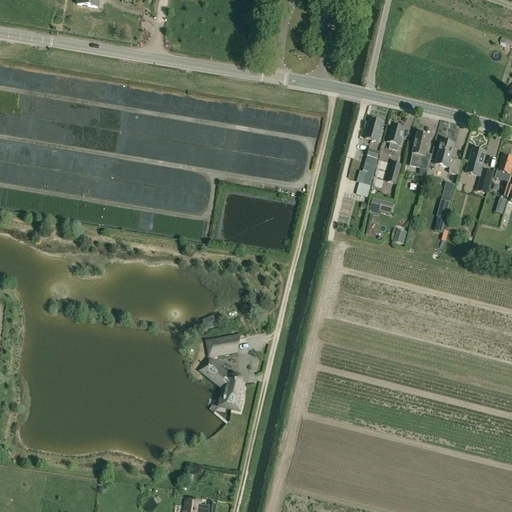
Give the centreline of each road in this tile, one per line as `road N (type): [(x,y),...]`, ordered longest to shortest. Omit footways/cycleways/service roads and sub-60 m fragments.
road 1 (tertiary): [(368,95),(0,34)]
road 2 (tertiary): [(511,132),(368,95)]
